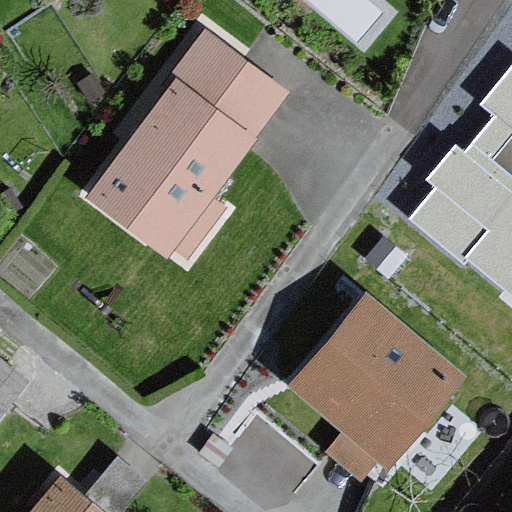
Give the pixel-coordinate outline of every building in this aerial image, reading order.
[(197,28),(68,197),(152,260),(162,247),(183,262),(223,210),(202,194),(280,91),(197,28)] [(490,93),(406,205),(511,283),(511,167),(489,150),(511,118),(511,51),(484,89),(490,93)] [(483,268),(415,219),(383,263),(419,289),(436,266),(468,289),(483,268)] [(464,369),(372,291),(295,380),(387,459),(464,369)] [(0,418),(25,388),(0,366),(0,418)] [(148,478),(118,455),(94,485),(123,509),(148,478)] [(112,511),(60,469),(24,511),(112,511)]
